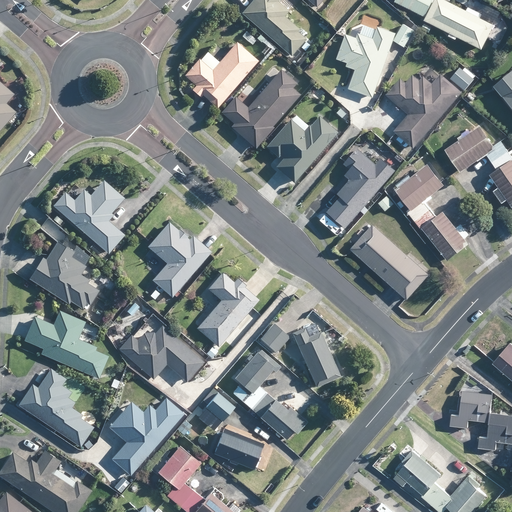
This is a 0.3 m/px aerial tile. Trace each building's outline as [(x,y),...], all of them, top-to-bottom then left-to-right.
[(276,1),(277,0),(251,0),(242,11),(240,13),(252,23),(290,57),(299,46),(305,40),(304,39),(297,32),(299,30),(298,29),(283,16),(287,11),(276,1)] [(430,0),(406,0),(403,8),(421,18),(430,0)] [(451,3),(444,0),(434,0),(424,21),(481,50),(488,37),(494,25),(485,21),(479,18),(451,3)] [(311,11),(302,18),(309,27),(318,19),(311,11)] [(404,47),(413,31),(403,25),(397,35),(393,41),(404,47)] [(394,33),(380,28),(377,27),(376,30),(364,26),(361,34),(357,33),(356,38),(347,35),(346,34),(337,59),(347,63),(346,67),(353,69),(355,70),(348,89),(372,98),(374,91),(396,34),(394,33)] [(217,108),(257,61),(235,42),(211,70),(200,61),(198,59),(184,76),(195,85),(191,90),(200,97),(202,95),(213,105),(217,108)] [(473,78),(464,71),(460,68),(454,75),(451,79),(464,90),(473,79),(473,78)] [(511,69),(502,79),(494,87),(495,88),(496,90),(511,108),(511,69)] [(296,84),(281,71),(280,70),(279,72),(247,108),(238,100),(234,96),(220,112),(233,124),(230,126),(238,134),(251,145),(255,148),(273,128),(272,127),(299,95),(292,88),(296,84)] [(462,93),(448,81),(440,75),(439,75),(432,84),(423,76),(419,81),(414,77),(412,75),(406,83),(400,78),(388,92),(386,95),(408,115),(393,132),(395,133),(413,149),(455,101),(462,93)] [(0,133),(17,114),(6,104),(14,95),(0,82),(0,133)] [(335,113),(341,118),(344,113),(339,109),(335,113)] [(293,183),(337,133),(318,116),(309,126),(297,116),(293,121),(290,119),(283,127),(265,147),(276,157),(277,157),(279,156),(282,159),(275,167),(291,181),(293,183)] [(493,147),(491,144),(479,126),(445,150),(460,172),(486,154),(492,162),(507,151),(500,142),(493,147)] [(375,164),(370,159),(357,148),(345,162),(344,164),(351,170),(346,175),(345,176),(350,180),(337,194),(341,197),(327,212),(345,228),(360,211),(364,214),(367,210),(364,207),(382,185),(395,171),(394,170),(382,160),(381,159),(375,164)] [(511,149),(508,152),(507,151),(492,162),(497,170),(489,175),(498,188),(493,192),(496,195),(501,204),(503,203),(506,200),(511,206),(511,207),(511,149)] [(414,221),(430,208),(425,203),(432,198),(430,195),(443,185),(431,169),(427,165),(410,178),(408,175),(395,185),(397,188),(395,190),(410,209),(406,211),(414,221)] [(110,214),(123,199),(102,180),(97,187),(93,192),(89,196),(85,192),(83,190),(74,201),(66,194),(64,192),(52,206),(61,213),(64,216),(84,233),(108,254),(118,242),(124,235),(108,221),(112,215),(110,214)] [(385,211),(393,204),(386,196),(378,203),(385,211)] [(430,208),(414,221),(422,231),(423,230),(447,261),(468,244),(464,239),(469,235),(462,226),(460,224),(456,228),(443,212),(436,217),(430,208)] [(53,219),(59,224),(61,221),(56,216),(53,219)] [(185,235),(181,231),(179,230),(178,231),(168,222),(147,247),(150,250),(166,263),(156,276),(152,281),(171,297),(210,251),(207,249),(195,239),(192,235),(191,236),(188,239),(186,238),(187,236),(185,235)] [(426,273),(407,256),(372,225),(371,226),(354,246),(350,250),(367,265),(369,267),(381,278),(391,286),(405,299),(407,300),(429,275),(426,273)] [(70,301),(82,309),(86,303),(89,305),(98,291),(87,283),(89,280),(80,275),(85,266),(71,257),(74,253),(56,242),(48,255),(45,259),(42,257),(28,279),(68,304),(70,301)] [(150,273),(150,272),(155,268),(149,262),(147,263),(143,267),(150,273)] [(245,286),(236,278),(232,282),(221,272),(207,288),(221,300),(198,326),(196,328),(214,343),(218,347),(251,308),(258,300),(255,297),(243,287),(245,286)] [(134,299),(125,310),(133,317),(142,306),(134,299)] [(83,324),(84,322),(59,311),(54,320),(53,325),(34,316),(25,338),(24,340),(42,348),(40,354),(98,379),(100,374),(108,356),(94,351),(95,347),(94,346),(77,339),(81,330),(83,324)] [(280,347),(289,336),(273,323),(260,339),(275,352),(278,348),(280,347)] [(130,335),(118,349),(150,377),(152,379),(165,364),(185,381),(188,378),(203,361),(161,325),(154,333),(153,332),(143,333),(137,341),(130,335)] [(119,328),(117,326),(113,326),(111,328),(111,332),(113,334),(117,334),(119,332),(119,328)] [(326,348),(319,332),(307,337),(303,327),(291,333),(315,387),(339,377),(334,366),(328,351),(326,348)] [(511,344),(510,343),(492,363),(498,369),(496,370),(499,372),(500,371),(511,381),(511,344)] [(211,358),(217,351),(212,346),(206,353),(211,358)] [(274,372),(279,366),(258,349),(252,356),(250,354),(246,359),(248,361),(233,378),(250,393),(247,396),(239,389),(235,396),(242,402),(260,417),(259,418),(276,432),(274,434),(278,437),(279,435),(284,440),(292,431),(295,434),(306,422),(299,416),(295,412),(289,407),(286,410),(274,400),(258,386),(271,370),(274,372)] [(473,364),(474,363),(478,359),(470,352),(466,357),(465,358),(473,364)] [(64,378),(55,372),(49,369),(39,383),(37,387),(31,383),(20,401),(17,405),(80,447),(93,427),(92,426),(79,418),(82,415),(81,414),(71,407),(74,402),(73,402),(67,397),(71,392),(61,385),(65,379),(64,378)] [(108,386),(115,389),(118,383),(110,380),(108,386)] [(511,415),(491,413),(493,395),(462,391),(459,415),(451,414),(450,425),(454,426),(467,428),(468,419),(489,422),(487,438),(479,437),(478,448),(495,450),(496,442),(511,444),(511,415)] [(221,421),(235,406),(218,392),(205,407),(221,421)] [(295,397),(290,404),(297,408),(302,401),(295,397)] [(145,457),(183,413),(165,398),(154,410),(150,406),(148,405),(142,412),(130,402),(108,427),(125,442),(111,459),(113,461),(130,475),(132,473),(145,457)] [(177,429),(183,435),(188,430),(182,425),(177,429)] [(260,450),(262,444),(223,428),(216,447),(213,453),(215,454),(230,460),(229,462),(235,465),(236,463),(238,464),(252,469),(260,450)] [(192,470),(199,462),(178,445),(156,472),(173,486),(166,495),(181,507),(186,511),(237,511),(240,509),(232,503),(227,509),(209,493),(203,500),(182,483),(192,470)] [(428,462),(413,450),(411,448),(402,459),(405,462),(393,477),(397,480),(403,485),(407,480),(423,493),(422,496),(430,503),(443,487),(435,480),(440,474),(441,473),(428,462)] [(60,461),(45,452),(44,451),(37,460),(35,463),(30,459),(28,462),(13,452),(11,451),(0,468),(0,476),(53,511),(76,511),(91,490),(76,480),(75,482),(55,468),(56,467),(60,461)] [(111,473),(102,468),(96,478),(105,483),(111,473)] [(252,473),(244,482),(251,488),(258,479),(252,473)] [(470,511),(481,500),(486,494),(476,486),(479,483),(468,473),(450,494),(443,487),(430,503),(441,511),(447,506),(454,511),(470,511)] [(31,511),(5,491),(0,497),(0,511),(31,511)] [(373,511),(362,503),(355,511),(373,511)]
